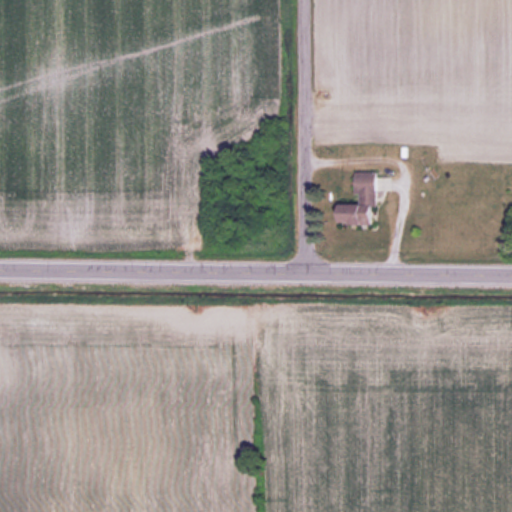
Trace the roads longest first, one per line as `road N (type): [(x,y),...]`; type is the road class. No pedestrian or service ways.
road 1 (tertiary): [(0,266),(511,273)]
road 2 (residential): [(299,271),(299,0)]
